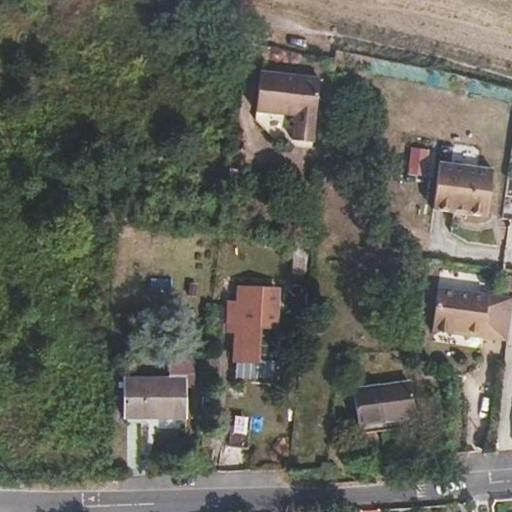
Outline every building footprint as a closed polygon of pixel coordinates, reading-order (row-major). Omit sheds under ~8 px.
[(300,135),(306,85),(267,80),(262,130),(300,135)] [(435,177),(438,149),(411,146),(408,174),(435,177)] [(451,330),(462,331),(466,291),(436,287),(432,333),(451,336),(451,330)] [(272,329),(275,293),(240,290),(239,304),(232,304),(229,327),(236,328),(234,359),(256,361),(259,328),(272,329)] [(510,298),(508,298),(466,291),(462,331),(503,337),(505,337),(510,298)] [(184,417),(183,379),(124,379),(124,416),(184,417)] [(411,421),(408,389),(352,395),(355,426),(411,421)] [(244,469),(248,437),(229,435),(226,467),(244,469)]
